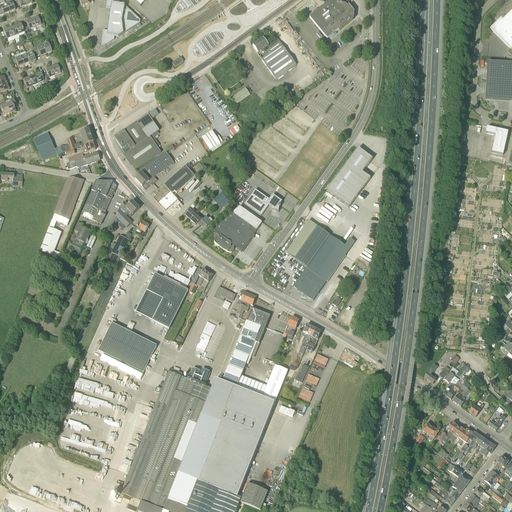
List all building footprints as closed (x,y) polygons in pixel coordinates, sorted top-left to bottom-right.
[(10,0),(12,2),(6,4),(9,13),(15,11),(13,5),(16,4),(13,0),(10,0)] [(13,0),(16,4),(18,3),(20,8),(26,6),(23,0),(13,0)] [(111,8),(110,19),(140,23),(140,20),(124,5),(119,5),(119,1),(118,0),(107,0),(107,8),(111,8)] [(324,0),(327,3),(322,7),(321,7),(321,8),(310,18),(328,39),(339,30),(340,31),(353,20),(354,12),(349,6),(348,7),(348,6),(346,5),(345,4),(344,4),(342,4),(342,0),(341,0),(324,0)] [(497,15),(501,18),(490,29),(511,50),(511,0),(508,4),(505,8),(504,7),(497,15)] [(6,4),(0,7),(4,15),(9,13),(6,4)] [(37,31),(42,29),(45,28),(43,22),(40,23),(38,18),(32,20),(36,29),(37,31)] [(140,23),(110,19),(108,31),(104,31),(101,49),(114,40),(115,37),(119,37),(140,23)] [(28,27),(25,29),(28,35),(30,34),(29,31),(36,29),(32,20),(26,22),(28,27)] [(24,33),(25,36),(28,35),(25,29),(23,30),(21,24),(15,27),(18,35),(24,33)] [(15,27),(9,29),(12,38),(18,35),(15,27)] [(7,40),(12,38),(9,29),(3,31),(5,36),(3,38),(5,43),(8,42),(7,40)] [(269,46),(269,45),(264,39),(254,46),(259,53),(266,48),(269,46)] [(269,46),(288,71),(297,65),(278,39),(269,45),(269,46)] [(48,44),(43,47),(46,55),(52,52),(50,49),(53,48),(51,42),(48,44)] [(269,46),(266,48),(271,54),(262,60),(276,80),(288,71),(269,46)] [(40,57),(46,55),(43,47),(37,49),(36,48),(34,49),(36,55),(39,54),(40,57)] [(32,53),(26,55),(30,63),(35,61),(33,56),(36,55),(34,49),(31,50),(32,53)] [(30,63),(26,55),(21,57),(24,66),(30,63)] [(15,60),(14,57),(11,58),(13,64),(16,63),(18,68),(24,66),(21,57),(15,60)] [(184,63),(181,58),(172,65),(175,69),(184,63)] [(511,63),(488,62),(486,100),(511,101),(511,63)] [(57,66),(51,68),(55,77),(60,74),(61,76),(64,75),(61,69),(59,70),(57,66)] [(47,75),(44,76),(47,82),(49,81),(49,79),(55,77),(51,68),(45,70),(47,75)] [(39,88),(40,87),(48,84),(47,82),(44,76),(42,77),(40,74),(34,76),(38,84),(39,88)] [(34,76),(29,78),(32,87),(38,84),(34,76)] [(25,86),(22,87),(25,93),(28,92),(26,89),(32,87),(29,78),(23,80),(25,86)] [(7,86),(0,88),(0,96),(3,96),(2,93),(9,90),(7,86)] [(231,99),(236,106),(251,95),(246,89),(231,99)] [(5,103),(6,105),(9,114),(15,112),(14,108),(16,107),(17,108),(13,99),(5,103)] [(0,108),(1,109),(3,114),(4,116),(9,114),(6,105),(1,107),(0,104),(0,108)] [(122,133),(115,138),(123,150),(122,150),(125,154),(147,139),(142,131),(154,123),(152,120),(159,115),(156,110),(149,114),(122,133)] [(492,153),(503,156),(509,132),(487,127),(486,134),(496,136),(492,153)] [(58,155),(62,154),(81,147),(86,145),(93,143),(93,142),(89,130),(80,133),(84,144),(81,145),(80,143),(75,145),(72,138),(66,140),(68,145),(55,149),(58,155)] [(220,144),(216,138),(212,131),(202,138),(210,151),(220,144)] [(43,162),(58,155),(55,149),(48,133),(33,140),(43,162)] [(226,139),(222,134),(217,138),(221,143),(226,139)] [(147,139),(125,154),(136,170),(161,153),(151,137),(148,139),(147,139)] [(86,145),(81,147),(84,154),(96,150),(95,150),(93,143),(94,143),(93,143),(86,145)] [(359,146),(327,190),(350,206),(371,176),(363,171),(373,157),(359,146)] [(70,163),(67,164),(69,170),(71,169),(72,169),(78,167),(78,169),(100,161),(97,153),(84,158),(70,163)] [(68,158),(70,163),(84,158),(83,153),(68,158)] [(146,191),(152,184),(153,185),(157,181),(154,178),(163,172),(175,164),(167,153),(138,172),(140,175),(135,180),(146,191)] [(177,194),(194,178),(184,167),(164,185),(156,192),(154,193),(156,196),(154,199),(166,211),(178,200),(172,194),(175,192),(177,194)] [(22,187),(22,179),(14,179),(14,175),(2,175),(1,181),(10,182),(10,179),(13,179),(13,187),(18,187),(22,187)] [(71,216),(81,188),(84,181),(68,179),(53,220),(68,225),(70,221),(69,220),(71,216)] [(113,183),(96,182),(81,216),(91,220),(90,222),(95,224),(96,223),(97,223),(97,224),(98,225),(99,224),(100,224),(106,211),(117,187),(113,183)] [(203,194),(207,190),(204,187),(196,196),(199,199),(203,195),(203,194)] [(281,203),(282,202),(273,196),(270,201),(256,191),(245,206),(261,217),(269,206),(272,209),(272,210),(278,212),(278,213),(279,213),(279,211),(279,210),(279,208),(280,208),(281,207),(281,206),(280,206),(280,205),(281,203)] [(214,200),(221,209),(230,202),(222,193),(219,196),(214,200)] [(326,196),(325,198),(337,205),(338,203),(326,196)] [(123,230),(126,228),(127,228),(132,223),(126,217),(131,213),(134,215),(140,209),(133,202),(129,205),(126,202),(121,207),(116,217),(124,225),(121,228),(123,230)] [(186,216),(191,221),(198,214),(191,208),(189,209),(190,210),(186,216)] [(198,214),(191,221),(196,226),(198,224),(200,227),(204,223),(208,227),(212,223),(207,217),(204,219),(198,214)] [(242,252),(257,231),(233,214),(214,232),(221,237),(220,239),(219,238),(215,243),(217,245),(218,246),(221,249),(223,250),(224,251),(226,252),(228,253),(231,248),(233,248),(234,246),(242,252)] [(286,254),(295,260),(306,268),(293,286),(313,300),(349,250),(309,221),(286,254)] [(68,248),(79,253),(84,243),(86,244),(91,232),(82,228),(83,225),(78,223),(75,231),(79,233),(76,240),(75,239),(73,244),(71,242),(68,248)] [(149,226),(143,223),(140,228),(139,228),(138,229),(136,228),(133,233),(139,236),(140,235),(145,237),(147,233),(146,233),(149,226)] [(44,240),(57,244),(61,233),(49,228),(44,240)] [(125,238),(121,236),(113,251),(111,254),(116,256),(120,259),(132,235),(127,233),(125,238)] [(57,244),(44,240),(40,251),(53,256),(57,244)] [(196,286),(200,288),(204,280),(208,273),(207,272),(206,271),(205,271),(204,270),(199,277),(200,278),(196,286)] [(209,283),(213,276),(211,275),(211,274),(210,273),(209,274),(208,273),(204,280),(200,288),(197,294),(200,295),(202,292),(204,293),(208,283),(209,283)] [(189,292),(189,291),(156,274),(147,291),(163,299),(153,321),(169,330),(189,292)] [(192,284),(189,291),(189,292),(193,294),(197,287),(192,284)] [(215,298),(216,299),(224,302),(225,299),(232,302),(235,296),(219,288),(216,295),(215,298)] [(242,316),(242,315),(250,296),(244,293),(241,302),(242,302),(241,305),(240,305),(237,313),(240,315),(239,318),(245,321),(247,318),(242,316)] [(256,298),(250,296),(242,315),(243,315),(244,311),(248,313),(250,305),(253,306),(256,298)] [(337,298),(332,304),(337,307),(341,301),(337,298)] [(251,311),(240,337),(223,381),(237,386),(250,355),(254,357),(260,343),(259,343),(269,318),(251,311)] [(283,338),(284,338),(292,341),(299,321),(292,318),(290,323),(289,323),(283,338)] [(503,328),(502,335),(506,336),(507,336),(508,334),(506,332),(509,329),(511,332),(511,331),(511,322),(507,318),(510,321),(505,326),(504,324),(501,327),(503,328)] [(304,353),(306,349),(307,346),(306,345),(307,341),(305,340),(312,328),(308,325),(304,333),(303,332),(301,338),(303,340),(301,345),(302,345),(300,351),(304,353)] [(306,345),(307,346),(308,343),(309,344),(313,338),(316,330),(312,328),(305,340),(307,341),(306,345)] [(308,343),(307,346),(306,349),(313,352),(321,332),(317,330),(316,330),(313,338),(309,344),(308,343)] [(508,353),(508,354),(511,350),(511,345),(509,343),(501,351),(506,356),(508,353)] [(325,368),(329,358),(317,355),(314,364),(325,368)] [(67,368),(71,369),(75,359),(71,358),(67,368)] [(298,374),(295,380),(296,381),(302,383),(309,367),(303,365),(299,374),(298,374)] [(438,368),(435,365),(424,378),(433,384),(436,381),(431,376),(438,368)] [(263,396),(276,401),(288,371),(275,366),(263,396)] [(171,369),(169,373),(162,390),(157,388),(155,393),(160,395),(122,494),(129,497),(167,511),(187,511),(188,509),(199,481),(220,430),(222,431),(234,399),(233,398),(235,394),(214,386),(212,390),(198,385),(199,383),(197,382),(201,372),(194,369),(190,379),(189,379),(188,381),(181,378),(182,375),(172,371),(173,370),(171,369)] [(448,372),(445,370),(439,376),(442,379),(448,372)] [(449,384),(451,382),(453,379),(457,375),(452,371),(444,380),(449,384)] [(306,382),(317,386),(320,379),(308,374),(306,382)] [(458,383),(453,379),(451,382),(453,383),(449,388),(448,388),(443,395),(447,397),(458,383)] [(456,393),(457,393),(461,388),(463,386),(458,383),(447,397),(451,400),(456,393)] [(458,394),(454,402),(457,404),(468,390),(469,387),(470,386),(466,383),(464,387),(463,386),(461,388),(457,393),(458,394)] [(457,404),(461,407),(465,402),(467,403),(469,399),(473,394),(468,390),(471,387),(470,386),(469,387),(468,390),(457,404)] [(310,401),(313,392),(302,388),(299,398),(310,401)] [(511,396),(509,394),(506,397),(505,396),(502,399),(510,406),(511,404),(511,396)] [(477,409),(473,416),(476,418),(484,406),(482,405),(479,410),(477,409)] [(469,413),(473,416),(477,409),(474,406),(469,413)] [(488,426),(496,432),(501,424),(502,423),(499,421),(497,423),(494,421),(493,422),(492,422),(491,423),(491,422),(488,426)] [(449,439),(450,437),(458,427),(455,425),(455,424),(454,423),(453,424),(452,423),(447,430),(450,432),(447,437),(449,439)] [(426,434),(428,435),(433,428),(427,424),(422,432),(423,432),(420,436),(420,435),(418,438),(416,437),(416,438),(413,436),(411,440),(415,443),(414,443),(419,447),(425,439),(424,438),(426,434)] [(461,428),(461,429),(458,427),(450,437),(455,440),(457,438),(458,439),(464,430),(461,428)] [(433,428),(428,435),(430,437),(429,440),(432,442),(434,439),(439,432),(433,428)] [(464,442),(466,444),(473,434),(472,434),(467,430),(458,443),(460,444),(458,447),(461,448),(462,446),(462,445),(464,442)] [(447,435),(443,433),(438,440),(442,442),(447,435)] [(473,434),(466,444),(467,443),(470,444),(469,445),(472,447),(480,436),(474,433),(473,434)] [(477,444),(480,447),(485,440),(480,436),(472,447),(475,449),(477,446),(476,446),(477,444)] [(480,453),(483,455),(484,454),(490,444),(485,440),(480,447),(483,449),(482,450),(480,453)] [(27,452),(47,459),(50,448),(34,442),(33,445),(29,444),(27,452)] [(496,448),(490,444),(484,454),(483,455),(486,457),(489,452),(491,454),(496,448)] [(441,450),(438,454),(444,459),(447,454),(441,450)] [(420,456),(418,460),(421,462),(427,454),(423,451),(419,456),(420,456)] [(496,471),(498,473),(503,466),(505,468),(509,462),(503,457),(498,463),(499,463),(494,469),(496,471)] [(437,468),(440,470),(442,468),(446,462),(443,460),(437,468)] [(511,472),(511,464),(505,472),(503,471),(502,473),(505,475),(505,474),(509,477),(511,472)] [(448,470),(457,477),(458,478),(460,475),(461,475),(461,476),(462,476),(461,475),(462,473),(452,465),(448,470)] [(488,476),(495,482),(496,482),(499,477),(502,479),(503,476),(501,475),(498,473),(496,471),(494,473),(492,472),(488,476)] [(456,478),(458,480),(455,485),(455,484),(459,487),(466,478),(465,478),(465,479),(462,476),(461,476),(461,475),(460,475),(458,478),(457,477),(456,478)] [(488,476),(485,482),(489,485),(487,487),(498,496),(500,493),(494,488),(497,483),(495,482),(488,476)] [(455,485),(453,488),(448,484),(447,486),(455,492),(460,495),(470,482),(466,478),(459,487),(455,484),(455,485)] [(220,489),(216,487),(213,486),(201,482),(199,481),(188,509),(196,511),(236,511),(242,498),(220,489)] [(447,494),(455,501),(459,496),(452,491),(451,493),(436,482),(434,485),(447,494)] [(268,492),(248,484),(240,502),(260,511),(268,492)] [(401,485),(399,495),(405,499),(410,492),(401,485)] [(427,491),(430,493),(437,499),(438,500),(440,497),(429,488),(427,491)] [(480,491),(477,489),(474,494),(478,498),(486,504),(487,502),(489,500),(482,495),(484,493),(481,490),(480,491)] [(437,499),(430,493),(427,496),(434,502),(437,499)] [(446,502),(446,503),(451,507),(455,501),(447,494),(445,497),(443,500),(446,502)] [(486,504),(478,498),(477,499),(472,496),(466,504),(473,509),(474,509),(479,503),(484,507),(486,504)] [(426,505),(435,511),(446,511),(440,507),(437,510),(436,509),(434,508),(436,505),(430,500),(426,505)]
